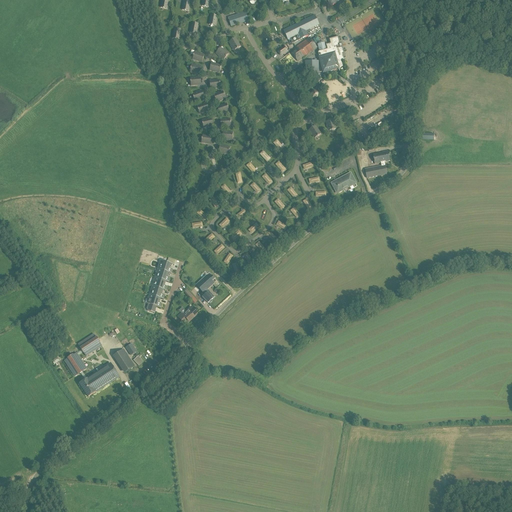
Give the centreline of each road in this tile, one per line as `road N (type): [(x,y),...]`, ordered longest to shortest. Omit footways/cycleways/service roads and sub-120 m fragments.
road 1 (unclassified): [(235,295),(317,220),(406,166),(411,129),(398,0)]
road 2 (unclassified): [(32,511),(40,470),(188,343)]
